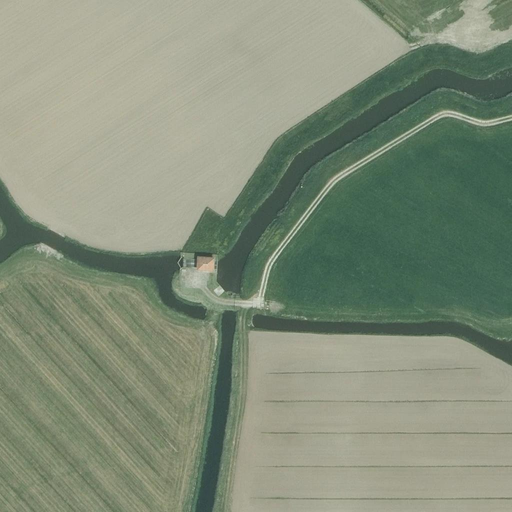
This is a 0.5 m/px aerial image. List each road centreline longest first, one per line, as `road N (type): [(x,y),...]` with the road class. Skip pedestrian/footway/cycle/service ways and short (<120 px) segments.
road 1 (track): [(196,280),(219,301),(258,305),(272,258),(332,181),(444,111),(479,125),(511,119)]
road 2 (track): [(230,511),(244,304)]
